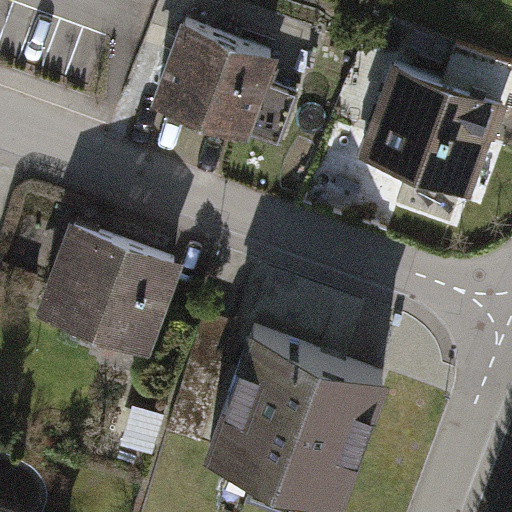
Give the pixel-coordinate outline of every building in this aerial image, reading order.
[(194,14),(163,100),(280,143),(297,95),(266,84),(281,45),(194,14)] [(470,199),(511,81),(511,66),(461,48),(452,74),(395,54),(363,143),(417,162),(412,178),(470,199)] [(115,327),(154,340),(185,247),(75,210),(44,303),(76,314),(70,332),(109,345),(115,327)] [(385,372),(245,323),(199,453),(338,502),(385,372)] [(0,511),(42,511),(0,499),(0,511)]
